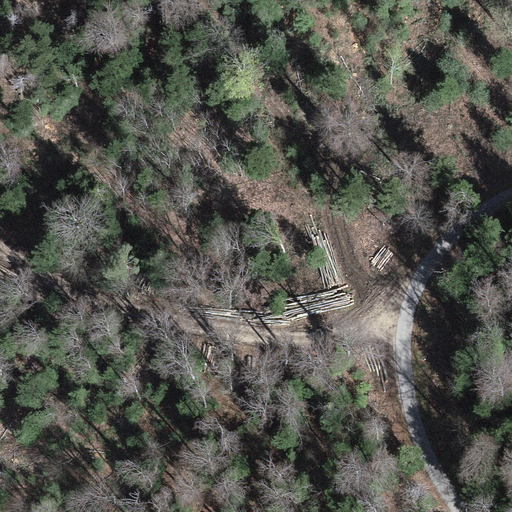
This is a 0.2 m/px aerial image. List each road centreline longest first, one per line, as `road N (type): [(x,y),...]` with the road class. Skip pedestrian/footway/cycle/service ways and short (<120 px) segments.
road 1 (track): [(0,246),(98,299),(202,332),(401,341)]
road 2 (unclassified): [(511,194),(469,216),(419,268),(401,341),(426,444),(464,511)]
